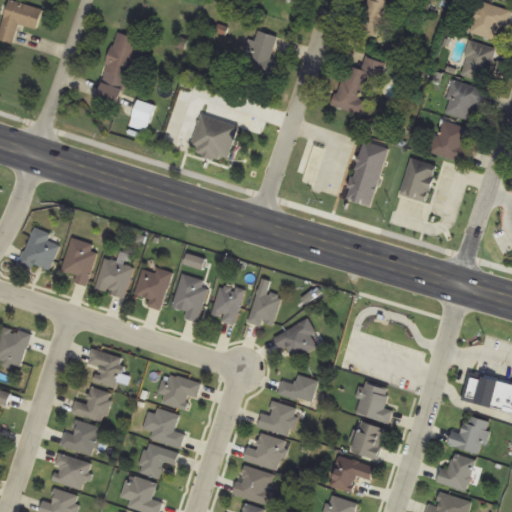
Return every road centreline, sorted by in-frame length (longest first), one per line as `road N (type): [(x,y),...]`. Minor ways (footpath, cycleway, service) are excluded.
road 1 (secondary): [(511,296),(0,135)]
road 2 (residential): [(0,243),(24,196),(83,0)]
road 3 (residential): [(242,370),(0,290)]
road 4 (residential): [(463,282),(392,511)]
road 5 (residential): [(259,219),(331,0)]
road 6 (residential): [(72,314),(7,511)]
road 7 (residential): [(463,282),(511,120)]
road 8 (residential): [(242,370),(195,511)]
